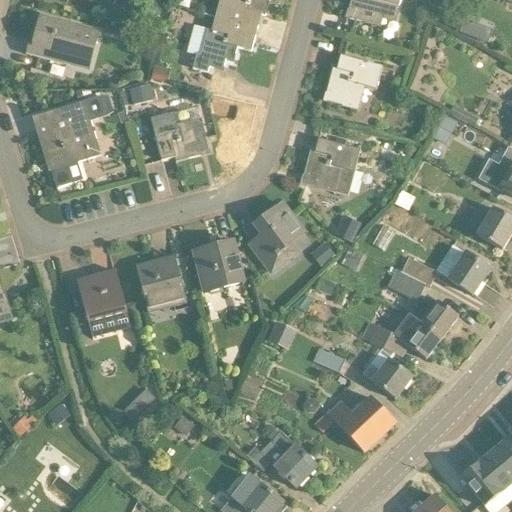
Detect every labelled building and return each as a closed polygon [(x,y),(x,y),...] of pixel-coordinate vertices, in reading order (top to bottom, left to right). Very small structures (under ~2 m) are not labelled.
[(261,17),(265,18),(270,0),(220,0),(215,19),(257,31),(261,17)] [(350,0),(348,11),(351,12),(349,21),(374,27),(376,18),(395,23),(400,0),(350,0)] [(88,71),(98,33),(40,17),(33,45),(30,45),(27,55),(54,62),(56,58),(68,61),(67,66),(88,71)] [(257,31),(215,19),(212,32),(208,31),(201,54),(196,56),(192,69),(207,73),(209,68),(214,69),(215,66),(223,68),(225,60),(233,62),(237,50),(251,54),(257,31)] [(336,71),(332,70),(325,95),(329,95),(326,104),(351,110),(353,101),(359,103),(363,88),(376,92),(382,68),(340,57),(336,71)] [(152,90),(129,92),(131,108),(154,106),(152,90)] [(101,157),(90,122),(107,117),(101,98),(61,110),(68,133),(60,135),(59,131),(40,137),(57,190),(74,185),(68,167),(101,157)] [(474,130),(478,121),(453,107),(449,116),(474,130)] [(208,152),(202,128),(193,130),(191,124),(177,128),(174,115),(150,120),(161,163),(175,159),(176,163),(200,158),(199,154),(208,152)] [(436,141),(448,147),(459,125),(447,119),(436,141)] [(314,154),(310,152),(304,177),(307,178),(305,187),(349,198),(361,151),(318,140),(314,154)] [(442,190),(450,172),(426,162),(419,180),(442,190)] [(511,170),(501,191),(511,196),(511,170)] [(255,254),(271,275),(299,254),(293,245),(305,237),(282,207),(254,228),(267,245),(255,254)] [(511,220),(492,209),(476,237),(502,252),(511,233),(511,220)] [(352,244),(362,225),(344,217),(335,235),(352,244)] [(194,255),(205,297),(244,287),(233,245),(194,255)] [(472,298),(489,272),(465,256),(448,282),(472,298)] [(408,261),(401,275),(424,287),(429,290),(436,275),(408,261)] [(136,270),(147,311),(172,304),(173,309),(187,306),(177,268),(165,271),(163,263),(136,270)] [(424,287),(401,275),(396,272),(388,289),(416,304),(424,287)] [(82,302),(88,327),(92,340),(131,331),(127,317),(116,274),(87,282),(92,300),(82,302)] [(0,325),(14,321),(7,303),(4,304),(1,297),(5,296),(0,281),(0,325)] [(442,340),(458,320),(437,304),(436,306),(426,299),(412,317),(442,340)] [(442,340),(412,317),(396,338),(368,325),(361,340),(403,361),(408,350),(425,362),(442,340)] [(276,324),(267,342),(289,352),(297,335),(276,324)] [(339,375),(344,363),(319,352),(313,364),(339,375)] [(412,380),(389,362),(380,374),(370,366),(362,376),(395,402),(412,380)] [(124,417),(133,426),(157,405),(148,395),(124,417)] [(322,436),(335,424),(363,455),(395,426),(370,399),(352,416),(340,404),(314,428),(322,436)] [(317,470),(294,447),(295,447),(281,435),(260,455),(254,451),(247,458),(264,474),(272,466),(296,491),(317,470)] [(511,439),(511,438),(510,439),(494,452),(511,473),(511,439)] [(478,466),(502,495),(511,486),(511,473),(494,452),(478,466)] [(484,510),(502,495),(478,466),(460,480),(484,510)] [(278,511),(284,506),(260,487),(250,479),(223,511),(278,511)] [(446,511),(435,498),(418,511),(446,511)]
